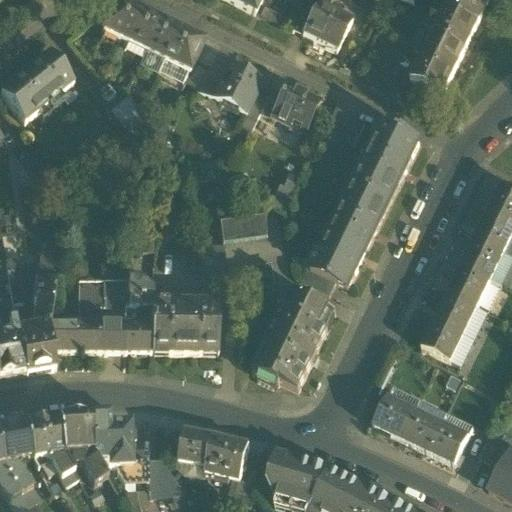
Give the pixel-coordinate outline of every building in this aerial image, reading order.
[(220,0),(255,17),(262,0),(220,0)] [(309,0),(292,35),(303,40),(321,3),(313,0),(309,0)] [(450,0),(448,6),(481,22),(491,0),(450,0)] [(303,40),(337,56),(351,26),(339,20),(343,14),(321,3),(303,40)] [(102,35),(128,48),(142,17),(117,5),(102,35)] [(448,6),(435,32),(468,48),(481,22),(448,6)] [(128,48),(146,56),(161,26),(142,17),(128,48)] [(146,56),(164,65),(179,35),(161,26),(146,56)] [(435,32),(423,58),(455,74),(468,48),(435,32)] [(96,47),(122,60),(128,48),(102,35),(96,47)] [(205,48),(179,35),(164,65),(189,77),(190,78),(196,66),(205,48)] [(158,77),(164,65),(146,56),(139,71),(157,80),(158,77)] [(443,100),(455,74),(423,58),(410,84),(443,100)] [(1,98),(24,127),(73,88),(50,59),(1,98)] [(164,65),(158,77),(183,89),(184,86),(189,77),(164,65)] [(184,86),(199,93),(207,76),(209,72),(196,66),(190,78),(189,77),(184,86)] [(208,102),(246,121),(250,112),(260,90),(262,87),(230,71),(223,84),(218,81),(208,102)] [(218,81),(207,76),(199,93),(197,97),(208,102),(218,81)] [(271,96),(260,90),(250,112),(261,117),(271,96)] [(286,95),(283,98),(282,101),(271,124),(304,140),(320,107),(294,94),(293,95),(292,94),(289,94),(286,95)] [(260,118),(271,124),(282,101),(271,96),(261,117),(260,118)] [(110,115),(123,131),(141,117),(128,101),(110,115)] [(244,123),(255,128),(260,118),(261,117),(250,112),(246,121),(244,123)] [(323,137),(351,151),(363,127),(335,113),(323,137)] [(255,128),(244,123),(240,131),(249,141),(255,128)] [(382,128),(353,189),(389,206),(396,191),(398,192),(420,146),(382,128)] [(207,153),(180,147),(178,156),(204,162),(207,153)] [(27,172),(50,195),(61,184),(39,161),(27,172)] [(212,167),(187,169),(189,188),(214,186),(212,167)] [(284,191),(295,195),(300,183),(289,179),(284,191)] [(271,210),(287,217),(295,195),(284,191),(279,189),(271,210)] [(353,189),(328,239),(366,258),(383,222),(381,221),(389,206),(353,189)] [(422,354),(451,368),(478,312),(489,289),(503,261),(511,242),(511,196),(501,191),(422,354)] [(254,241),(269,239),(266,218),(251,220),(254,241)] [(239,243),(254,241),(251,220),(236,222),(239,243)] [(224,245),(239,243),(236,222),(221,224),(224,245)] [(365,258),(366,258),(328,239),(328,240),(329,240),(313,274),(311,274),(310,275),(311,276),(336,288),(348,294),(355,279),(354,278),(364,258),(365,258)] [(511,242),(503,261),(511,265),(511,242)] [(203,275),(227,275),(224,251),(203,251),(203,275)] [(41,256),(39,264),(59,267),(60,259),(41,256)] [(511,265),(503,261),(489,289),(500,295),(511,270),(511,265)] [(17,267),(12,268),(11,262),(5,264),(13,309),(24,307),(17,267)] [(39,264),(37,284),(57,287),(59,267),(39,264)] [(260,291),(275,289),(273,267),(258,269),(260,291)] [(246,293),(260,291),(258,269),(243,271),(246,293)] [(231,295),(246,293),(243,271),(228,273),(231,295)] [(305,289),(329,301),(336,288),(311,276),(305,289)] [(128,314),(141,314),(153,313),(153,306),(153,292),(139,282),(128,283),(128,287),(128,314)] [(53,308),(57,287),(37,284),(36,284),(33,305),(36,306),(36,304),(53,308)] [(78,287),(78,299),(78,328),(99,328),(100,313),(103,313),(103,299),(103,287),(78,287)] [(100,313),(99,328),(125,329),(125,314),(128,314),(128,287),(103,287),(103,299),(103,313),(100,313)] [(489,317),(500,295),(489,289),(478,312),(489,317)] [(280,387),(298,396),(336,318),(291,296),(252,376),(279,389),(280,387)] [(35,329),(32,333),(50,330),(50,328),(53,308),(36,304),(36,306),(33,325),(35,329)] [(153,313),(152,328),(153,358),(218,358),(219,307),(153,306),(153,313)] [(152,328),(153,313),(141,314),(142,329),(152,328)] [(0,324),(0,381),(26,377),(19,339),(11,341),(3,342),(2,339),(4,338),(4,337),(0,324)] [(35,329),(33,325),(17,328),(18,336),(32,333),(35,329)] [(19,339),(18,336),(16,327),(9,328),(11,341),(19,339)] [(61,357),(99,358),(99,328),(78,328),(50,328),(50,330),(49,334),(53,357),(61,357)] [(125,329),(99,328),(99,358),(125,358),(125,329)] [(142,329),(125,329),(125,358),(152,358),(153,358),(152,328),(142,329)] [(49,334),(50,330),(32,333),(18,336),(19,339),(26,377),(56,372),(53,357),(49,334)] [(388,403),(415,417),(420,407),(393,394),(388,403)] [(374,432),(455,472),(469,443),(443,430),(415,417),(388,403),(374,432)] [(415,417),(443,430),(447,420),(420,407),(415,417)] [(473,433),(447,420),(443,430),(469,443),(473,433)] [(109,473),(117,472),(133,472),(133,467),(131,428),(110,428),(109,421),(91,422),(93,458),(97,466),(108,465),(109,473)] [(107,482),(97,466),(93,458),(91,422),(66,423),(69,459),(75,470),(82,469),(93,490),(107,482)] [(33,465),(47,462),(64,459),(58,423),(27,429),(33,465)] [(64,459),(69,459),(66,423),(59,423),(58,423),(64,459)] [(19,467),(33,465),(27,429),(0,434),(0,449),(4,470),(19,467)] [(490,439),(509,451),(511,445),(511,442),(492,434),(490,439)] [(178,464),(206,470),(213,440),(184,435),(181,449),(178,464)] [(479,462),(496,473),(507,454),(509,451),(490,439),(479,462)] [(247,449),(213,440),(206,470),(204,476),(238,485),(247,449)] [(164,467),(176,470),(178,464),(181,449),(169,446),(164,467)] [(489,496),(511,509),(511,457),(507,454),(496,473),(501,475),(489,496)] [(74,476),(64,459),(47,462),(53,468),(61,483),(74,476)] [(407,511),(371,493),(369,496),(332,476),(332,475),(276,459),(268,488),(277,505),(299,511),(407,511)] [(47,462),(33,465),(39,475),(53,468),(47,462)] [(178,464),(176,470),(175,472),(185,482),(202,484),(204,476),(206,470),(178,464)] [(149,488),(150,501),(172,498),(182,497),(183,497),(163,465),(148,466),(149,488)] [(148,466),(133,467),(133,472),(117,472),(118,477),(125,489),(149,488),(148,466)] [(19,467),(4,470),(21,500),(30,495),(34,493),(19,467)] [(16,503),(21,500),(4,470),(0,470),(0,487),(10,506),(16,503)] [(61,483),(67,493),(79,486),(74,476),(61,483)] [(233,507),(252,511),(256,495),(252,490),(253,488),(238,485),(233,507)] [(34,493),(30,495),(34,503),(38,501),(34,493)] [(30,511),(37,508),(34,503),(30,495),(21,500),(27,511),(30,511)] [(147,496),(125,497),(132,511),(146,511),(149,509),(147,496)] [(191,511),(182,497),(172,498),(177,511),(191,511)] [(27,511),(21,500),(16,503),(20,511),(17,511),(27,511)] [(13,511),(17,511),(20,511),(16,503),(10,506),(13,511)]
